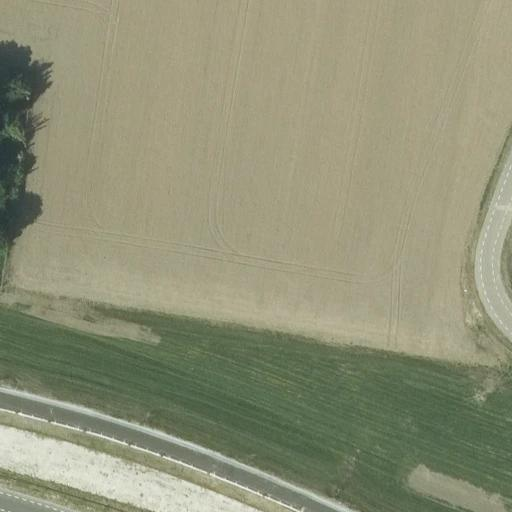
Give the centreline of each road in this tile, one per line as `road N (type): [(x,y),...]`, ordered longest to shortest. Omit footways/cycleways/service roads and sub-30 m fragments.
road 1 (unclassified): [(326,511),(148,442),(0,400)]
road 2 (track): [(511,186),(487,265),(511,320)]
